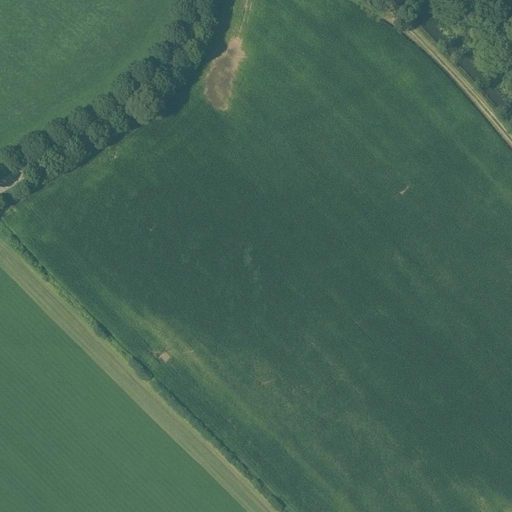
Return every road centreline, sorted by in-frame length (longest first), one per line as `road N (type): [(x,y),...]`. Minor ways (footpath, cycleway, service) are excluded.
road 1 (secondary): [(0,187),(153,84),(178,52),(196,0)]
road 2 (track): [(378,0),(511,140)]
